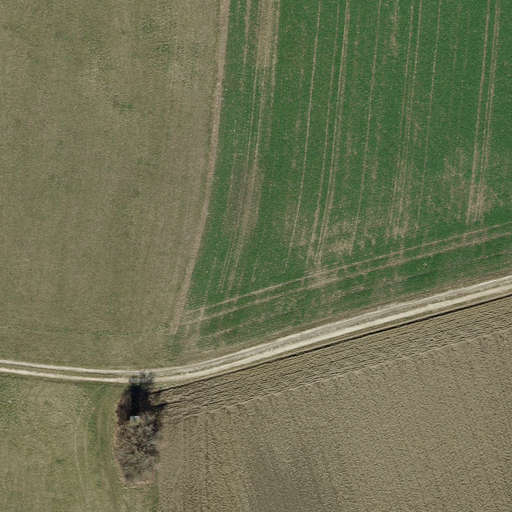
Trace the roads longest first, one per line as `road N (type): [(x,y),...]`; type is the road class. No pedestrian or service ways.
road 1 (track): [(0,361),(211,373),(511,290)]
road 2 (track): [(108,373),(130,511)]
